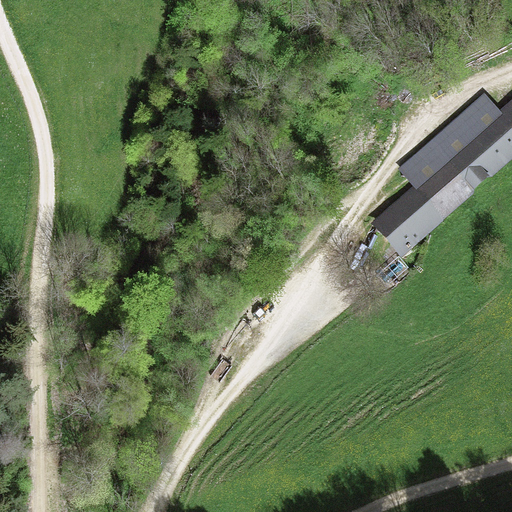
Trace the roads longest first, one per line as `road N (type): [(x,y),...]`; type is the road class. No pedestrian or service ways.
road 1 (track): [(0,21),(48,187),(41,280),(47,511)]
road 2 (track): [(374,511),(511,464)]
